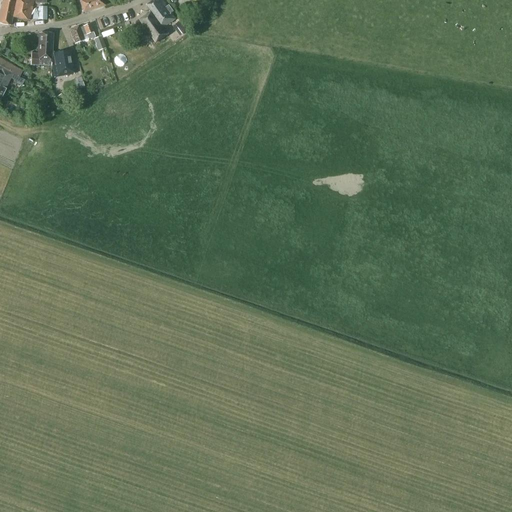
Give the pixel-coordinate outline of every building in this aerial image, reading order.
[(30,20),(33,0),(2,0),(0,10),(0,23),(10,25),(12,17),(30,20)] [(79,0),(83,12),(105,5),(103,0),(79,0)] [(163,28),(176,19),(172,12),(173,11),(169,5),(167,6),(162,0),(158,0),(157,0),(153,0),(147,5),(151,12),(139,20),(156,43),(168,35),(163,28)] [(186,4),(179,8),(183,15),(190,12),(186,4)] [(34,9),(32,19),(34,19),(46,20),(46,7),(38,7),(38,9),(34,9)] [(75,44),(83,40),(82,36),(87,34),(89,39),(95,37),(90,24),(83,26),(79,28),(78,26),(69,29),(75,44)] [(51,65),(53,33),(39,33),(37,54),(30,54),(30,64),(51,65)] [(98,51),(106,48),(101,36),(94,39),(98,51)] [(54,77),(73,74),(69,51),(53,54),(55,65),(52,66),(54,77)] [(0,98),(5,89),(9,81),(10,77),(17,81),(16,83),(22,85),(25,79),(19,76),(22,71),(0,58),(0,98)] [(63,92),(56,98),(62,107),(70,102),(63,92)]
